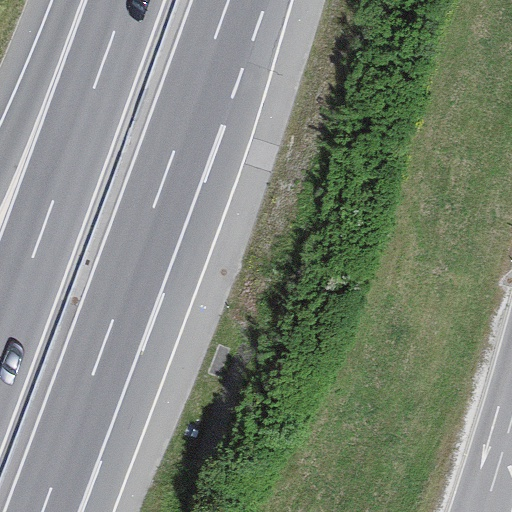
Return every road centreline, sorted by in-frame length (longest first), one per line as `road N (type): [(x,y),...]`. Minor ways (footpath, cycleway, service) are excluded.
road 1 (motorway): [(42,511),(229,0)]
road 2 (motorway): [(126,0),(0,347)]
road 3 (motorway): [(73,0),(0,167)]
